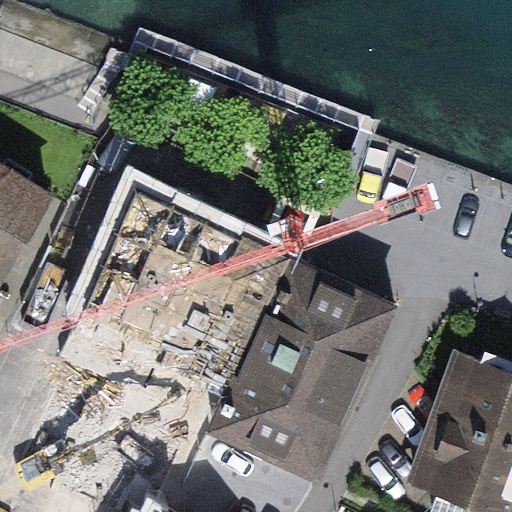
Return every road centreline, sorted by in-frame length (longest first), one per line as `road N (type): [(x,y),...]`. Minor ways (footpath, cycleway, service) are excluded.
road 1 (residential): [(125,142),(448,267)]
road 2 (residential): [(125,142),(0,397)]
road 3 (residential): [(448,267),(316,511)]
